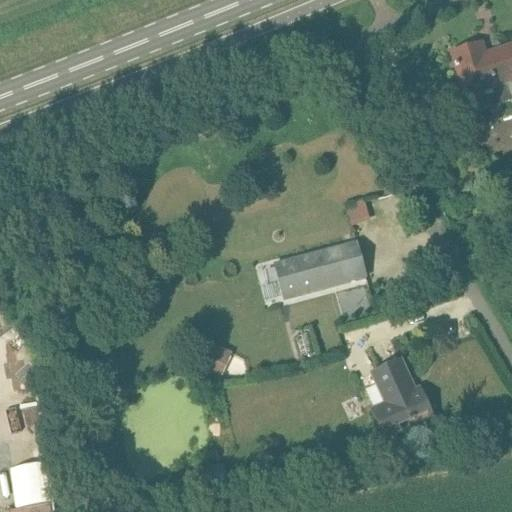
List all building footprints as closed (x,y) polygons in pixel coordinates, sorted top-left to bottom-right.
[(511,102),(511,47),(485,56),(481,45),(451,54),(464,97),(505,84),(511,103),(511,102)] [(367,201),(346,207),(351,227),(372,221),(367,201)] [(274,267),(284,301),(366,279),(357,245),(274,267)] [(201,369),(223,379),(234,352),(211,343),(201,369)] [(431,419),(432,419),(419,391),(414,394),(400,363),(372,376),(378,388),(366,393),(375,411),(373,412),(386,440),(387,439),(383,432),(427,412),(431,419)] [(0,432),(40,431),(38,392),(0,393),(0,432)] [(39,444),(38,432),(9,433),(10,446),(39,444)] [(187,469),(187,483),(234,481),(233,468),(187,469)]
